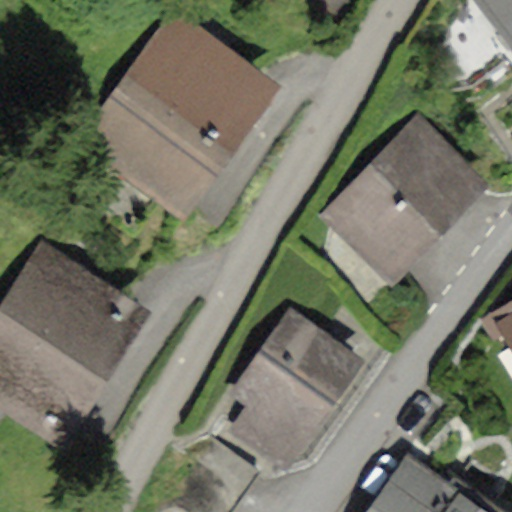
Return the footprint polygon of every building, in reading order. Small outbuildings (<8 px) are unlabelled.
[(511,0),(489,0),(511,30),(511,0)] [(214,140),(254,86),(175,28),(136,82),(214,140)] [(214,140),(136,82),(97,135),(176,193),(214,140)] [(339,214),(391,263),(467,184),(417,134),(339,214)] [(90,368),(124,314),(42,261),(7,315),(90,368)] [(7,315),(0,325),(0,388),(54,423),(90,368),(7,315)] [(281,452),(345,360),(289,321),(242,388),(258,399),(240,424),(281,452)] [(241,494),(257,472),(205,435),(189,458),(241,494)] [(228,511),(241,494),(189,458),(159,501),(173,511),(228,511)] [(470,511),(411,470),(381,511),(470,511)] [(173,511),(159,501),(151,511),(173,511)]
